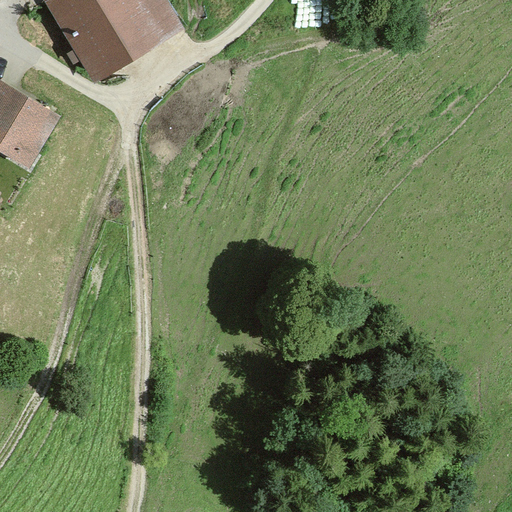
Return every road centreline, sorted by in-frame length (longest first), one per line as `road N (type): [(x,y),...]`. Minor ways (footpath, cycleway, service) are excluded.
road 1 (track): [(136,511),(147,435),(146,316),(130,118)]
road 2 (track): [(0,460),(49,374),(130,118)]
road 3 (track): [(0,40),(130,118),(274,0)]
